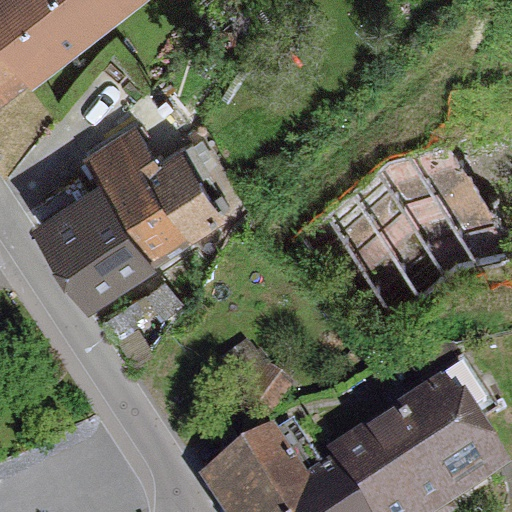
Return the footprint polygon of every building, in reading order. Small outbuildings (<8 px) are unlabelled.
[(0,0),(0,101),(29,79),(32,84),(138,0),(0,0)] [(33,217),(90,303),(227,215),(203,175),(218,159),(201,130),(161,154),(138,121),(85,152),(99,172),(33,217)] [(166,277),(147,291),(161,309),(166,317),(185,303),(166,277)] [(161,309),(147,291),(110,316),(123,335),(139,324),(161,309)] [(162,359),(139,324),(123,335),(119,338),(142,372),(162,359)] [(446,511),(511,471),(511,467),(482,424),(501,414),(466,357),(432,378),(437,384),(319,459),(295,422),(279,432),(276,427),(201,480),(222,511),(446,511)] [(295,385),(270,368),(245,404),(270,421),(295,385)]
